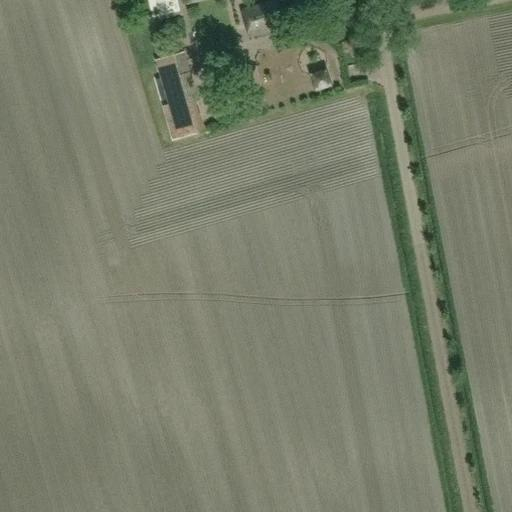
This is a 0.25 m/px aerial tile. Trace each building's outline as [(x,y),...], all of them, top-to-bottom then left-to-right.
[(248,38),(287,29),(281,1),(241,11),(248,38)] [(180,19),(163,24),(166,36),(184,30),(180,19)] [(154,60),(167,105),(162,107),(171,140),(204,131),(195,99),(197,99),(184,52),(154,60)] [(329,82),(325,71),(315,75),(318,85),(329,82)] [(254,100),(256,112),(283,108),(281,96),(254,100)]
